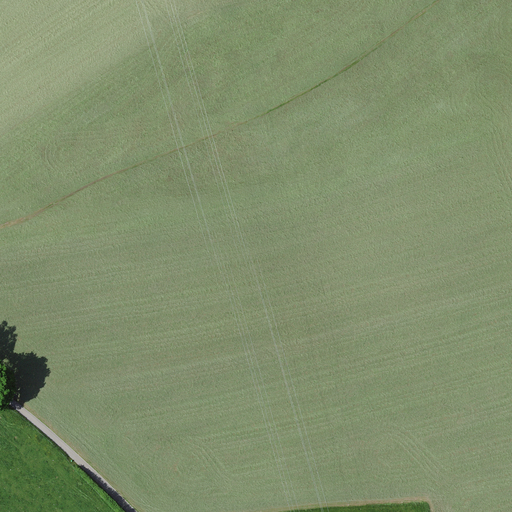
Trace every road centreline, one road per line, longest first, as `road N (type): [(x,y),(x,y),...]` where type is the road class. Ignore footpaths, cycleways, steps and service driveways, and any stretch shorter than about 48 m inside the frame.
road 1 (track): [(0,227),(329,79),(440,0)]
road 2 (unclassified): [(130,511),(0,393)]
